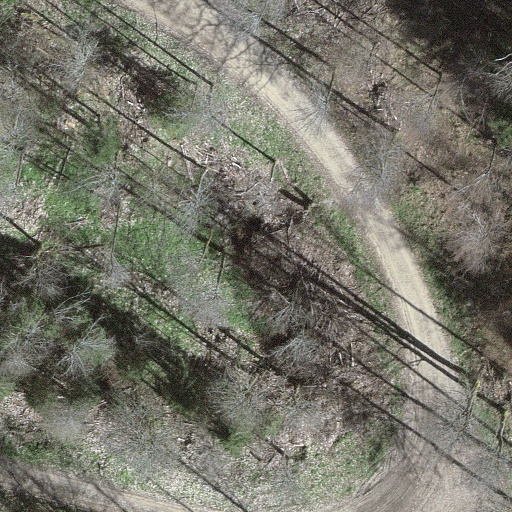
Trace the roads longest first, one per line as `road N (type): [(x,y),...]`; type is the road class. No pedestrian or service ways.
road 1 (track): [(0,464),(278,496),(368,431),(401,318),(386,220),(281,172)]
road 2 (track): [(72,0),(281,172)]
road 3 (track): [(281,172),(152,0)]
